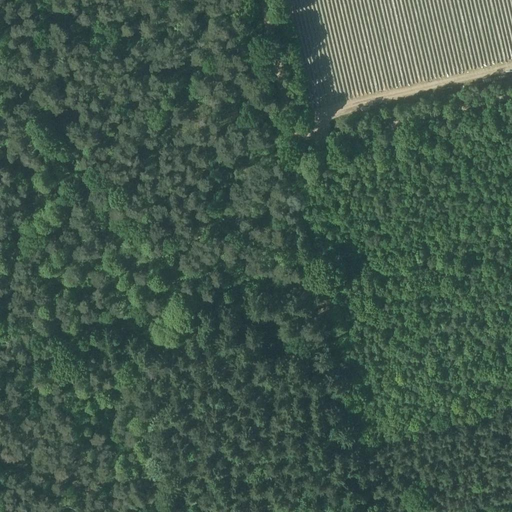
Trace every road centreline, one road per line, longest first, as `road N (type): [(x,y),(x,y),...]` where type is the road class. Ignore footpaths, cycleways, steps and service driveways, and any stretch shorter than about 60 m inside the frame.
road 1 (track): [(161,511),(53,60)]
road 2 (track): [(0,374),(327,278)]
road 3 (track): [(327,278),(383,511)]
road 4 (track): [(290,123),(310,141),(511,96)]
road 5 (track): [(53,60),(106,36),(243,0)]
road 6 (track): [(327,278),(511,224)]
road 7 (track): [(327,278),(290,123)]
road 8 (track): [(260,0),(290,123)]
